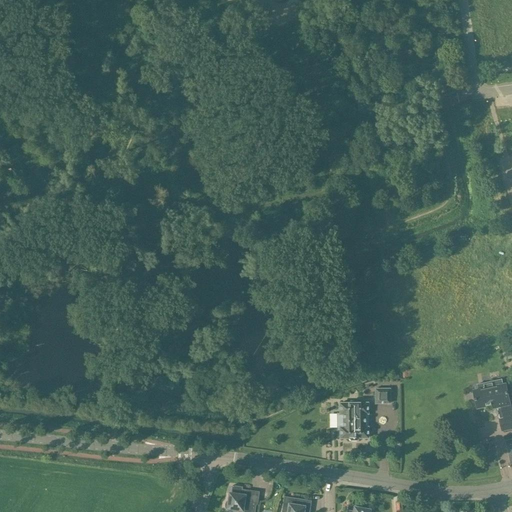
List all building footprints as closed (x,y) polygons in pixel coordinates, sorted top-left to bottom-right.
[(511,0),(491,0),(496,42),(511,39),(511,33),(511,28),(511,0)] [(474,391),(477,408),(491,405),(492,410),(501,408),(510,406),(506,385),(503,385),(502,379),(492,382),(492,383),(484,385),(484,383),(477,385),(478,390),(474,391)] [(389,389),(375,389),(375,404),(389,403),(389,389)] [(367,403),(340,403),(340,438),(349,438),(349,439),(351,440),(357,440),(358,439),(358,438),(368,438),(368,427),(364,427),(364,414),(367,414),(367,403)] [(511,415),(510,406),(501,408),(503,418),(511,416),(511,415)] [(500,419),(502,430),(511,428),(511,416),(503,418),(500,419)] [(239,511),(254,511),(256,505),(250,504),(249,502),(250,492),(242,491),(242,487),(232,486),(231,494),(229,493),(228,502),(227,501),(225,505),(226,508),(227,509),(227,510),(230,511),(234,511),(234,510),(240,511),(239,511)] [(309,511),(310,511),(307,511),(309,501),(284,497),(281,511),(309,511)]
